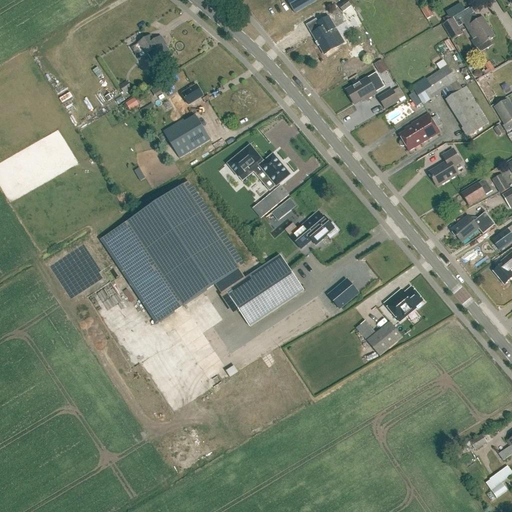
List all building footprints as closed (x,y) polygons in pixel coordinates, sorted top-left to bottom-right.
[(286,0),(295,14),(318,0),(286,0)] [(343,13),(351,7),(346,0),(339,6),(343,13)] [(454,7),(446,12),(450,20),(453,19),(458,15),(454,7)] [(489,42),(490,41),(490,40),(495,37),(483,18),(478,21),(474,14),(462,21),(474,41),(473,43),(478,52),(480,52),(490,46),(491,44),(489,42)] [(321,29),(312,34),(317,42),(315,43),(318,47),(319,46),(325,55),(326,55),(325,53),(336,46),(337,48),(338,47),(338,46),(343,43),(336,30),(335,29),(336,29),(329,17),(318,24),(321,29)] [(452,41),(462,34),(453,19),(450,20),(442,25),(452,41)] [(161,37),(154,41),(151,36),(146,39),(131,48),(139,60),(152,51),(160,64),(172,56),(165,45),(166,45),(161,37)] [(423,105),(457,82),(447,66),(413,88),(423,105)] [(367,79),(346,91),(354,105),(366,99),(367,100),(376,94),(374,91),(383,85),(376,73),(367,79)] [(124,94),(132,89),(127,82),(119,87),(124,94)] [(204,97),(197,85),(183,94),(182,92),(171,99),(176,107),(180,105),(187,118),(163,132),(180,159),(211,140),(190,106),(204,97)] [(468,137),(488,124),(466,88),(446,101),(468,137)] [(378,98),(385,110),(399,101),(392,89),(378,98)] [(128,103),(133,110),(142,104),(137,97),(128,103)] [(506,126),(511,122),(511,107),(508,100),(495,108),(506,126)] [(406,132),(399,136),(401,140),(400,141),(399,143),(399,145),(400,146),(402,147),(404,147),(405,146),(409,152),(440,134),(437,128),(442,125),(437,116),(432,120),(429,115),(412,125),(405,130),(406,132)] [(229,164),(228,165),(228,166),(229,166),(242,182),(243,183),(243,182),(254,173),(257,176),(270,192),(276,186),(277,187),(290,176),(273,155),(264,163),(251,147),(250,146),(249,147),(229,164)] [(438,187),(458,175),(454,168),(461,163),(453,151),(442,157),(446,164),(429,174),(433,181),(434,180),(438,187)] [(500,194),(510,188),(502,175),(492,180),(500,194)] [(478,185),(462,195),(469,206),(492,192),(485,180),(478,185)] [(101,241),(157,325),(216,286),(239,270),(239,269),(244,266),(189,183),(101,241)] [(511,209),(511,189),(502,195),(511,210),(511,209)] [(269,197),(253,209),(261,219),(277,206),(269,197)] [(297,207),(290,199),(271,214),(278,222),(297,207)] [(323,217),(322,218),(318,213),(301,228),(301,229),(291,237),(301,250),(311,241),(315,246),(327,236),(330,239),(338,232),(332,225),(331,226),(323,217)] [(473,223),(470,218),(469,217),(452,231),(462,243),(479,229),(483,235),(495,225),(485,213),(479,219),(473,223)] [(511,226),(493,240),(500,251),(511,242),(511,226)] [(511,254),(500,264),(502,265),(493,273),(505,286),(511,279),(511,273),(511,272),(511,254)] [(233,315),(239,311),(241,314),(250,328),(305,291),(281,255),(245,279),(246,279),(221,296),(233,315)] [(329,296),(340,310),(358,294),(347,281),(329,296)] [(401,291),(385,305),(400,323),(416,309),(414,307),(422,301),(412,288),(404,294),(401,291)] [(376,334),(365,321),(356,328),(380,357),(402,338),(390,323),(376,334)] [(481,434),(470,441),(475,451),(487,444),(481,434)] [(511,455),(511,439),(507,443),(510,447),(498,455),(503,461),(511,455)] [(497,498),(507,491),(501,483),(511,475),(511,473),(507,467),(490,480),(486,484),(497,498)]
